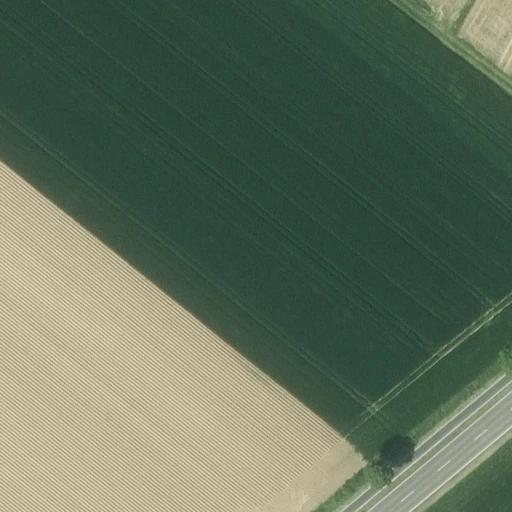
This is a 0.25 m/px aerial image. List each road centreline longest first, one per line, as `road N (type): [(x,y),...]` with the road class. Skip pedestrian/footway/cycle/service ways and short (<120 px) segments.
road 1 (secondary): [(389,511),(511,409)]
road 2 (track): [(389,0),(511,97)]
